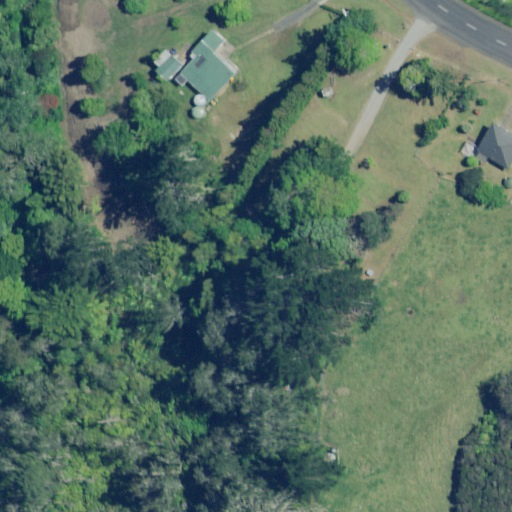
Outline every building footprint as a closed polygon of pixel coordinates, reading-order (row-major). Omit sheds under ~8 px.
[(199,54),(182,72),(175,79),(180,84),(187,77),(212,100),(237,74),(216,54),(227,42),(215,30),(195,51),(199,54)] [(184,66),(175,56),(159,71),(169,81),(184,66)] [(334,88),(319,88),(319,99),(334,100),(334,88)] [(248,106),(240,95),(230,103),(237,114),(248,106)] [(225,106),(210,105),(210,121),(224,122),(225,106)] [(511,167),(511,134),(494,123),(478,149),(511,169),(511,167)]
